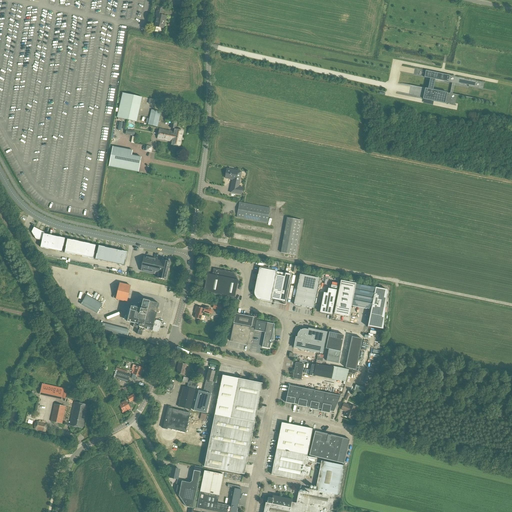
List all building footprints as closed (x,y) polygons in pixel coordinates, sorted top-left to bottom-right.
[(157,15),(155,26),(163,28),(165,16),(162,15),(163,8),(157,7),(156,15),(157,15)] [(425,88),(423,99),(445,104),(447,93),(433,90),(435,80),(448,82),(450,75),(425,70),(424,77),(430,79),(428,89),(425,88)] [(117,117),(136,122),(142,97),(122,93),(117,117)] [(151,109),(148,124),(157,126),(160,111),(151,109)] [(179,146),(182,131),(175,129),(174,132),(159,129),(157,138),(170,141),(170,144),(171,144),(179,146)] [(138,172),(141,157),(131,155),(132,150),(113,147),(109,166),(138,172)] [(226,178),(233,179),(232,186),(239,187),(239,184),(241,174),(238,174),(239,171),(227,169),(225,179),(226,179),(226,178)] [(241,195),(243,188),(239,187),(232,186),(230,193),(241,195)] [(239,202),(237,217),(252,220),(268,223),(270,208),(239,202)] [(302,220),(287,218),(281,253),(296,255),(302,220)] [(41,247),(62,252),(65,239),(44,234),(45,233),(34,227),(31,232),(36,239),(42,241),(41,247)] [(93,259),(96,245),(67,239),(64,253),(93,259)] [(127,252),(99,246),(96,260),(124,266),(127,252)] [(157,259),(143,256),(140,270),(154,274),(154,272),(158,273),(157,278),(165,280),(169,262),(161,260),(160,262),(157,261),(157,259)] [(258,275),(254,291),(254,292),(254,293),(254,294),(254,295),(255,296),(255,297),(256,298),(257,299),(258,300),(259,300),(260,300),(271,302),(271,299),(272,299),(276,275),(277,272),(259,268),(258,275)] [(208,274),(204,293),(235,299),(239,280),(237,280),(237,278),(234,273),(214,269),(213,275),(208,274)] [(285,277),(281,301),(286,302),(290,281),(291,278),(292,275),(285,273),(284,277),(285,277)] [(313,308),(319,278),(300,274),(294,304),(302,306),(301,307),(305,307),(313,308)] [(285,277),(284,277),(276,275),(272,299),(281,301),(285,277)] [(387,290),(341,281),(334,314),(349,317),(351,306),(371,310),(367,327),(368,327),(368,326),(383,329),(387,290)] [(115,298),(127,301),(130,286),(119,283),(117,293),(115,298)] [(324,293),(320,313),(332,315),(337,290),(329,289),(328,294),(324,293)] [(80,304),(96,313),(101,304),(86,295),(80,304)] [(132,327),(139,328),(152,331),(159,332),(161,322),(156,320),(156,321),(154,320),(159,303),(143,299),(142,304),(138,303),(137,308),(131,306),(127,321),(133,323),(132,327)] [(197,312),(195,318),(200,319),(202,315),(203,311),(205,312),(205,313),(209,314),(210,313),(212,314),(213,310),(211,310),(211,309),(205,307),(204,309),(203,309),(198,307),(196,307),(195,310),(197,311),(197,312)] [(236,314),(234,324),(252,327),(254,317),(236,314)] [(255,331),(265,333),(262,347),(270,349),(271,344),(272,344),(272,343),(270,343),(270,341),(274,341),(275,327),(275,324),(257,321),(255,331)] [(102,323),(100,331),(127,338),(129,330),(102,323)] [(234,325),(230,342),(231,342),(231,341),(239,342),(239,344),(248,346),(247,346),(248,346),(251,328),(255,329),(234,324),(234,325)] [(307,340),(325,343),(328,333),(309,329),(309,330),(306,330),(305,329),(304,329),(302,330),(301,331),(307,340)] [(301,331),(301,330),(300,330),(301,331),(300,332),(299,333),(298,334),(298,335),(297,337),(296,337),(294,348),(323,354),(325,343),(307,340),(301,331)] [(328,337),(343,341),(344,335),(329,332),(328,337)] [(328,337),(327,343),(342,346),(343,341),(328,337)] [(351,337),(350,343),(361,345),(362,339),(351,337)] [(340,352),(342,346),(327,343),(326,349),(340,352)] [(350,343),(349,349),(360,351),(361,345),(350,343)] [(360,351),(349,349),(348,355),(358,358),(360,351)] [(329,350),(327,361),(339,364),(341,352),(329,350)] [(348,355),(346,362),(357,364),(358,358),(348,355)] [(357,364),(346,362),(345,368),(356,370),(357,364)] [(179,367),(177,374),(184,375),(186,365),(179,363),(178,367),(179,367)] [(133,364),(130,372),(133,373),(131,378),(135,380),(137,375),(140,376),(143,367),(135,365),(133,364)] [(293,378),(301,379),(303,365),(299,364),(298,366),(295,366),(293,378)] [(316,364),(316,365),(314,376),(331,379),(333,368),(316,364)] [(116,374),(115,378),(120,380),(122,381),(127,382),(128,379),(130,375),(127,374),(126,374),(118,371),(122,373),(122,374),(117,372),(116,374)] [(208,371),(203,392),(211,394),(214,382),(213,382),(215,372),(208,371)] [(233,378),(223,375),(219,397),(234,400),(238,379),(233,378)] [(263,383),(238,379),(234,400),(218,397),(204,467),(244,475),(263,383)] [(183,387),(178,407),(191,410),(197,385),(189,383),(187,388),(183,387)] [(64,388),(42,384),(40,395),(62,400),(64,388)] [(286,402),(298,405),(301,388),(289,385),(286,402)] [(298,405),(309,407),(310,407),(313,390),(301,388),(298,405)] [(313,390),(310,407),(322,410),(325,393),(313,390)] [(198,391),(193,411),(206,414),(211,394),(203,392),(198,391)] [(334,412),(341,396),(325,393),(322,410),(334,412)] [(126,401),(119,404),(122,410),(121,411),(123,413),(130,409),(132,408),(129,403),(128,404),(126,401)] [(87,405),(74,403),(69,425),(82,428),(87,405)] [(344,416),(352,419),(357,408),(349,405),(348,405),(344,403),(341,410),(346,412),(344,416)] [(62,424),(66,407),(55,404),(51,421),(62,424)] [(185,433),(190,413),(172,409),(172,407),(168,407),(163,429),(167,430),(168,429),(185,433)] [(48,427),(47,424),(37,421),(35,424),(34,427),(35,429),(45,432),(47,430),(48,427)] [(294,440),(297,426),(282,423),(279,436),(294,440)] [(297,426),(294,440),(292,451),(307,454),(312,429),(297,426)] [(350,441),(350,440),(331,436),(330,437),(327,436),(328,435),(315,432),(309,456),(344,464),(350,441)] [(294,440),(279,436),(277,448),(292,451),(294,440)] [(309,477),(312,464),(316,465),(317,459),(307,457),(307,454),(292,451),(277,448),(271,475),(304,482),(305,476),(309,477)] [(296,503),(292,503),(291,502),(292,500),(277,497),(273,499),(272,498),(268,498),(267,503),(265,503),(263,511),(330,511),(331,511),(332,508),(332,506),(334,495),(339,496),(345,466),(321,461),(316,491),(299,488),(298,494),(296,503)] [(172,468),(171,470),(170,477),(177,479),(179,470),(172,468)] [(193,508),(200,472),(194,470),(192,481),(191,481),(190,482),(190,483),(182,481),(179,495),(186,507),(193,508)] [(201,492),(197,508),(216,511),(236,511),(239,499),(240,494),(241,490),(240,489),(240,486),(228,484),(227,487),(235,489),(231,506),(229,506),(217,503),(219,495),(201,492)]
